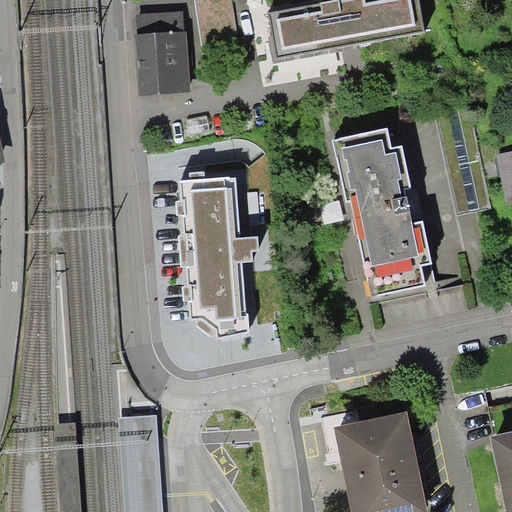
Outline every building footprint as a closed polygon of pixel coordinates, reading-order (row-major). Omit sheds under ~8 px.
[(231,0),(194,0),(204,56),(240,50),(231,0)] [(418,0),(336,0),(268,12),(276,59),(425,32),(418,0)] [(137,15),(138,34),(184,31),(183,12),(137,15)] [(138,34),(135,35),(137,66),(139,95),(190,92),(186,31),(184,31),(138,34)] [(387,128),(333,139),(346,201),(351,200),(371,296),(425,285),(421,266),(432,263),(423,221),(412,223),(405,188),(411,187),(403,146),(392,148),(387,128)] [(511,151),(497,155),(507,204),(511,202),(511,151)] [(190,174),(190,180),(205,179),(204,172),(190,174)] [(190,180),(181,181),(182,201),(183,215),(185,235),(187,266),(189,286),(190,299),(191,319),(196,319),(202,318),(217,329),(217,335),(217,339),(249,333),(248,314),(245,314),(242,262),(240,238),(236,178),(230,179),(230,177),(205,179),(190,180)] [(181,266),(187,266),(185,235),(179,236),(181,266)] [(258,237),(240,238),(242,262),(253,261),(253,251),(258,251),(258,237)] [(210,336),(217,335),(217,329),(202,318),(196,319),(197,326),(210,336)] [(333,427),(351,511),(427,511),(407,412),(333,427)] [(161,511),(155,416),(120,418),(126,511),(161,511)] [(511,511),(511,431),(490,436),(505,511),(511,511)]
